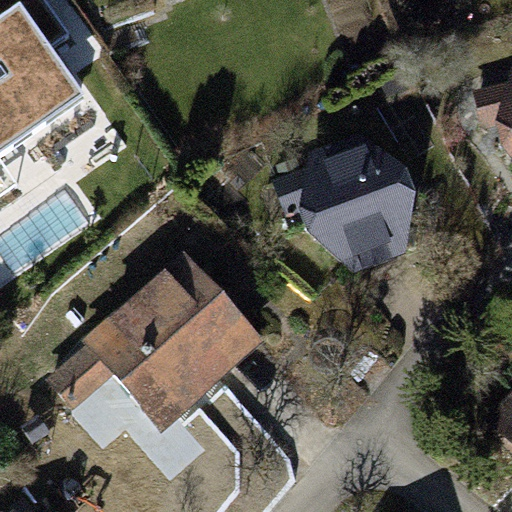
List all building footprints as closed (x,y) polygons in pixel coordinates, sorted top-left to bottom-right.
[(71,33),(47,0),(0,0),(0,153),(87,94),(53,46),(71,33)] [(511,116),(503,145),(511,154),(511,116)] [(369,156),(317,175),(308,232),(352,268),(405,248),(413,191),(369,156)] [(134,314),(92,349),(162,432),(231,373),(222,362),(253,337),(190,264),(149,299),(158,307),(148,316),(141,313),(134,314)] [(511,429),(501,440),(511,451),(511,429)]
